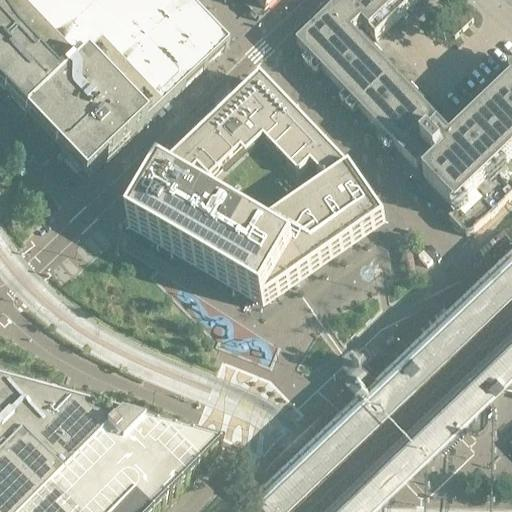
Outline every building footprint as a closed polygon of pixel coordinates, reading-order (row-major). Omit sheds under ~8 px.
[(0,0),(0,91),(33,126),(87,183),(98,172),(99,172),(227,50),(179,0),(0,0)] [(235,0),(256,22),(272,7),(271,0),(235,0)] [(350,0),(290,57),(461,235),(462,236),(463,237),(464,238),(466,238),(467,238),(468,238),(470,238),(472,237),(474,236),(511,199),(511,64),(446,127),(357,33),(362,28),(375,42),(419,0),(350,0)] [(456,39),(459,36),(468,28),(473,23),(463,12),(445,29),(455,40),(456,39)] [(264,314),(386,229),(351,178),(262,84),(161,181),(129,235),(264,314)] [(511,240),(506,234),(484,256),(492,275),(500,272),(505,276),(511,269),(511,240)] [(505,290),(508,293),(511,297),(511,281),(503,290),(504,291),(505,290)] [(440,353),(400,391),(402,394),(378,416),(412,453),(431,435),(420,423),(466,379),(470,383),(493,361),(489,357),(464,330),(448,313),(424,336),(440,353)] [(482,313),(464,330),(489,357),(507,339),(482,313)] [(0,511),(166,511),(220,459),(18,403),(9,401),(0,398),(0,511)]
